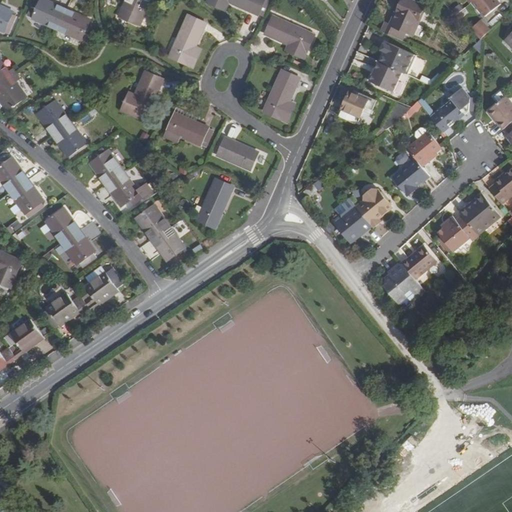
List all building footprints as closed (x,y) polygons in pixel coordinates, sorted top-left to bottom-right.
[(41,0),(37,11),(34,18),(58,29),(68,9),(59,5),(57,9),(52,6),(54,2),(48,0),(41,0)] [(125,7),(121,17),(142,26),(153,1),(149,0),(128,0),(128,1),(132,3),(129,9),(125,7)] [(209,0),(208,2),(222,8),(225,0),(230,2),(260,15),(267,0),(209,0)] [(272,0),(267,0),(260,15),(264,17),(272,0)] [(386,23),(382,32),(404,41),(407,33),(422,39),(435,10),(412,0),(403,0),(392,26),(386,23)] [(469,0),(473,5),(476,3),(488,18),(502,5),(498,0),(469,0)] [(0,29),(6,32),(8,28),(12,30),(18,16),(14,14),(15,11),(4,7),(3,10),(0,8),(0,29)] [(37,11),(31,9),(28,15),(34,18),(37,11)] [(68,9),(58,29),(83,40),(83,39),(87,41),(89,35),(86,34),(92,19),(82,15),(80,18),(74,16),(76,12),(68,9)] [(171,57),(195,67),(201,54),(195,51),(196,47),(207,23),(189,15),(171,57)] [(275,16),(267,34),(290,44),(294,46),(291,52),(305,58),(316,34),(275,16)] [(482,20),(473,29),(482,39),(492,30),(482,20)] [(475,47),(484,57),(485,37),(482,40),(475,47)] [(386,65),(394,46),(388,43),(384,51),(388,53),(383,63),(386,65)] [(418,55),(395,45),(394,46),(386,65),(406,74),(409,75),(418,55)] [(0,57),(0,83),(12,75),(0,57)] [(386,65),(383,63),(382,63),(373,82),(397,93),(406,74),(386,65)] [(301,78),(283,69),(265,111),(289,121),(296,105),(291,102),(301,78)] [(136,95),(130,92),(122,110),(147,120),(165,79),(147,71),(136,95)] [(17,72),(12,75),(17,81),(22,78),(17,72)] [(12,75),(0,83),(0,94),(2,93),(6,98),(3,101),(9,109),(28,96),(17,81),(12,75)] [(454,100),(432,117),(445,133),(459,121),(458,119),(464,114),(466,116),(471,112),(472,99),(464,88),(452,98),(454,100)] [(372,110),(376,101),(360,93),(359,96),(351,92),(340,117),(356,124),(359,117),(360,118),(366,107),(372,110)] [(498,116),(507,128),(511,124),(511,103),(502,92),(494,98),(499,104),(490,111),(496,118),(498,116)] [(421,102),(432,114),(435,110),(424,99),(421,102)] [(57,101),(39,114),(45,123),(48,121),(52,126),(49,128),(54,135),(73,122),(57,101)] [(419,101),(414,106),(416,109),(422,116),(428,111),(419,101)] [(396,103),(387,118),(380,131),(382,133),(390,127),(398,122),(411,109),(396,103)] [(94,108),(89,112),(93,117),(98,113),(94,108)] [(176,113),(169,130),(202,144),(209,127),(176,113)] [(496,118),(505,130),(506,129),(507,128),(498,116),(496,118)] [(77,119),(73,122),(78,130),(83,127),(77,119)] [(73,122),(54,135),(60,143),(63,141),(66,146),(63,148),(70,157),(88,144),(78,130),(73,122)] [(215,130),(209,127),(202,144),(208,147),(215,130)] [(418,139),(419,140),(428,132),(426,130),(422,128),(416,133),(416,137),(418,139)] [(144,132),(140,139),(146,143),(150,135),(144,132)] [(408,149),(417,160),(423,167),(429,162),(428,160),(437,153),(442,148),(429,132),(419,140),(408,149)] [(259,152),(226,138),(219,154),(252,169),(259,152)] [(110,150),(92,164),(98,173),(101,171),(105,176),(102,178),(107,185),(126,172),(110,150)] [(437,153),(428,160),(429,162),(438,154),(437,153)] [(0,162),(0,177),(10,192),(29,179),(14,158),(5,164),(3,160),(0,162)] [(393,177),(398,183),(403,189),(407,194),(415,187),(423,181),(430,176),(423,167),(417,160),(410,165),(410,164),(393,177)] [(497,184),(491,189),(504,205),(511,197),(511,171),(504,179),(502,176),(495,182),(497,184)] [(126,172),(107,185),(113,193),(116,190),(119,195),(116,198),(123,206),(141,193),(126,172)] [(235,187),(217,178),(204,208),(201,214),(199,219),(217,228),(235,187)] [(10,192),(26,214),(42,202),(45,201),(38,191),(35,194),(32,188),(35,186),(29,179),(10,192)] [(324,180),(317,185),(322,191),(329,186),(324,180)] [(415,187),(407,194),(408,196),(416,189),(415,187)] [(356,207),(374,228),(384,219),(382,216),(391,209),(391,205),(388,201),(381,192),(378,189),(372,188),(363,195),(363,201),(356,207)] [(305,192),(309,197),(313,194),(309,189),(305,192)] [(381,192),(388,201),(389,199),(383,191),(381,192)] [(479,202),(463,216),(478,235),(501,216),(484,194),(477,199),(479,202)] [(477,199),(460,213),(463,216),(479,202),(477,199)] [(42,202),(26,214),(29,218),(45,207),(42,202)] [(156,205),(137,218),(144,227),(147,225),(151,230),(148,233),(153,240),(171,226),(156,205)] [(201,214),(204,208),(198,205),(195,212),(201,214)] [(365,232),(372,226),(356,207),(343,218),(340,215),(332,221),(347,238),(349,236),(353,242),(360,236),(359,235),(364,230),(365,232)] [(66,208),(47,221),(62,242),(81,229),(76,222),(73,224),(69,219),(73,217),(66,208)] [(471,244),(479,237),(478,235),(463,216),(456,221),(453,217),(446,222),(449,226),(444,230),(439,234),(442,238),(453,251),(454,253),(469,241),(471,244)] [(183,219),(174,226),(183,236),(191,229),(183,219)] [(171,226),(153,240),(158,248),(161,245),(165,250),(162,252),(168,261),(187,248),(171,226)] [(81,229),(62,242),(78,264),(80,263),(94,253),(97,251),(91,242),(87,244),(84,239),(87,237),(81,229)] [(23,231),(18,235),(21,239),(26,235),(23,231)] [(453,251),(442,238),(438,241),(449,255),(453,251)] [(402,263),(403,264),(416,280),(438,262),(425,245),(402,263)] [(0,282),(12,287),(23,261),(0,250),(0,282)] [(94,253),(80,263),(83,268),(98,258),(94,253)] [(418,299),(426,293),(416,280),(403,264),(400,264),(388,273),(390,275),(386,279),(388,282),(388,284),(385,287),(399,304),(407,298),(410,302),(416,297),(418,299)] [(107,271),(103,265),(87,277),(91,283),(107,271)] [(87,285),(98,301),(90,307),(90,308),(94,312),(103,305),(101,302),(113,294),(115,297),(121,292),(107,271),(91,283),(87,285)] [(472,288),(465,279),(454,292),(462,301),(472,288)] [(60,325),(62,327),(68,323),(66,320),(78,311),(80,314),(90,308),(90,307),(86,301),(78,307),(68,293),(47,307),(49,309),(60,325)] [(115,297),(113,294),(101,302),(103,305),(115,297)] [(60,325),(49,309),(43,313),(55,329),(60,325)] [(80,314),(78,311),(66,320),(68,323),(80,314)] [(12,333),(23,349),(15,354),(19,359),(28,352),(26,349),(38,341),(40,344),(46,339),(32,319),(12,333)] [(40,344),(38,341),(26,349),(28,352),(40,344)] [(0,367),(7,363),(9,366),(19,359),(15,354),(10,347),(2,353),(0,350),(0,367)] [(0,372),(9,366),(7,363),(0,367),(0,372)] [(411,452),(420,444),(413,436),(404,444),(411,452)]
